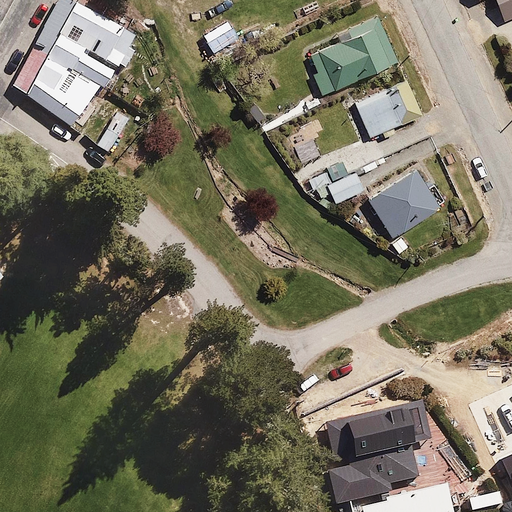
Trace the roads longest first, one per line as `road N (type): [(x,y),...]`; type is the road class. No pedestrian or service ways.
road 1 (residential): [(0,118),(148,226),(210,292),(261,364)]
road 2 (residential): [(261,364),(455,277),(511,261)]
road 3 (residential): [(511,172),(431,0)]
road 4 (residential): [(304,511),(261,364)]
